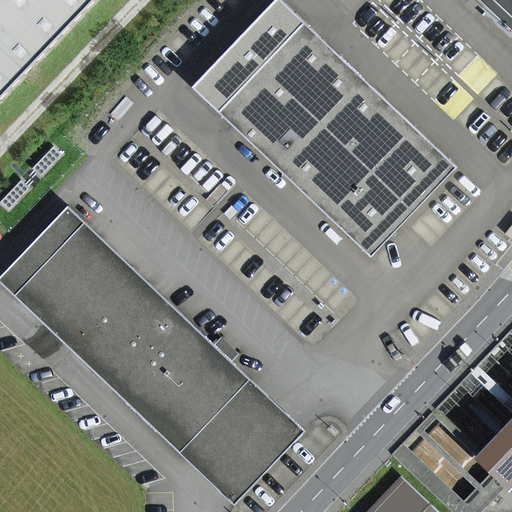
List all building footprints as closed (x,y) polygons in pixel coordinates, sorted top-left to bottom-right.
[(0,0),(0,105),(101,0),(0,0)] [(219,112),(237,130),(322,40),(304,24),(219,112)] [(322,40),(237,130),(359,244),(373,256),(459,166),(322,40)] [(69,206),(0,279),(0,281),(181,454),(218,416),(252,380),(69,206)] [(307,434),(252,380),(218,416),(181,454),(236,506),(307,434)] [(511,419),(475,459),(509,492),(511,489),(511,419)] [(0,511),(26,511),(40,497),(0,458),(0,511)] [(367,511),(439,511),(402,476),(367,511)]
